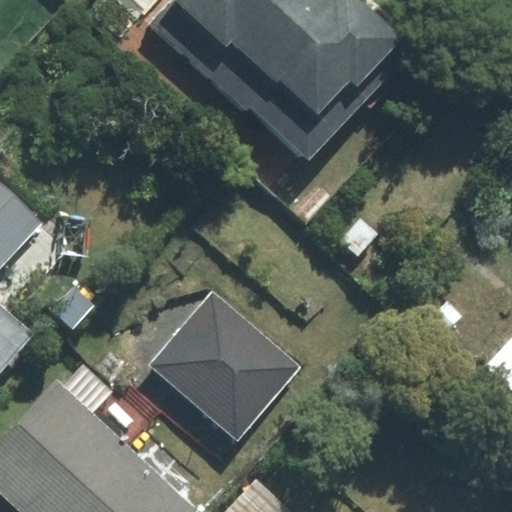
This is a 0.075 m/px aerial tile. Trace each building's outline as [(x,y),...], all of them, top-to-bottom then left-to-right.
[(322,142),(308,128),(299,120),(331,87),(339,95),(387,45),(339,0),(159,0),(139,22),(295,170),(322,142)] [(0,363),(24,340),(0,315),(0,270),(41,229),(0,187),(0,363)] [(202,291),(141,367),(234,442),(295,367),(202,291)] [(503,406),(511,414),(511,332),(477,368),(509,400),(503,406)] [(0,434),(0,511),(176,511),(182,507),(87,417),(106,396),(74,367),(56,386),(51,380),(0,434)]
